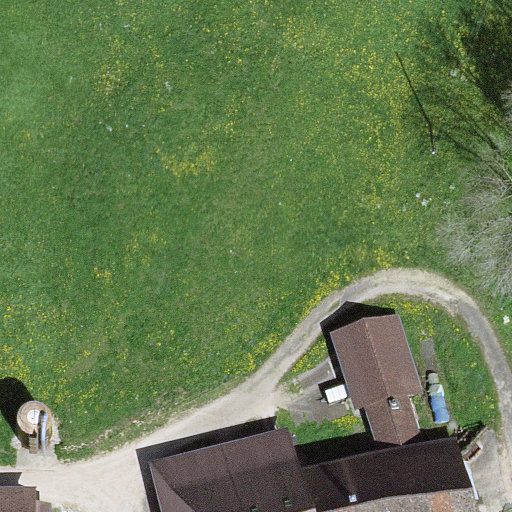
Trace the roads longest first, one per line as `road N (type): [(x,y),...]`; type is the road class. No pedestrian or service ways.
road 1 (track): [(93,492),(238,402),(328,306),(376,281),(433,281),(449,289),(511,389)]
road 2 (motorway): [(319,0),(511,349)]
road 3 (motorway): [(0,261),(138,511)]
